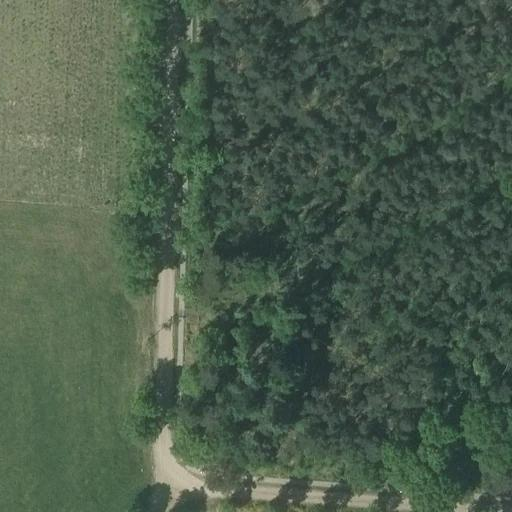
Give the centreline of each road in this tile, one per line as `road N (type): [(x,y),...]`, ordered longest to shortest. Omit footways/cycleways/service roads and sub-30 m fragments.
road 1 (track): [(166,486),(159,416),(170,0)]
road 2 (track): [(497,511),(166,486)]
